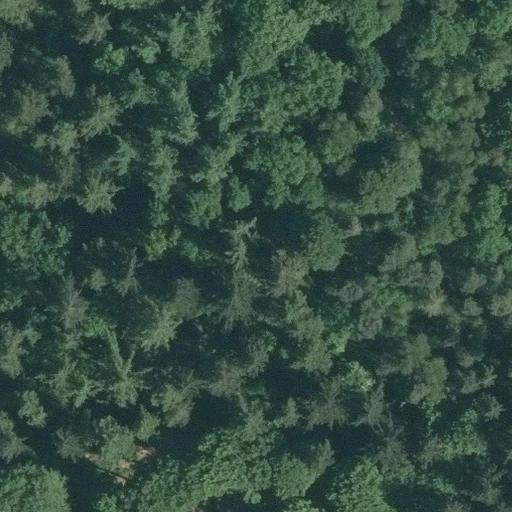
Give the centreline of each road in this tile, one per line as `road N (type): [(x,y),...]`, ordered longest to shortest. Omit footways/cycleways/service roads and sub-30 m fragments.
road 1 (track): [(216,0),(250,168),(368,511)]
road 2 (track): [(250,168),(0,214)]
